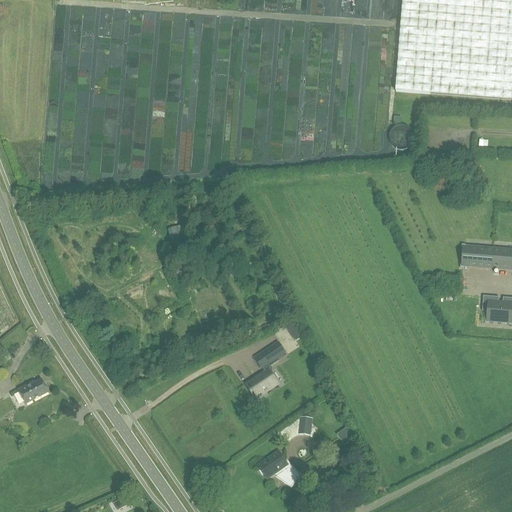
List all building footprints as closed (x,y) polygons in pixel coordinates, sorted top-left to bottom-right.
[(406,0),(398,96),(423,98),(426,0),(406,0)] [(511,0),(426,0),(423,98),(511,105),(511,0)] [(464,249),(462,265),(460,265),(460,268),(464,269),(464,267),(511,270),(511,250),(465,247),(465,245),(462,245),(462,249),(464,249)] [(511,314),(511,313),(511,298),(503,298),(503,303),(499,303),(499,298),(483,297),(482,312),(488,312),(487,320),(485,319),(485,323),(489,324),(489,322),(493,322),(493,324),(497,324),(497,323),(501,323),(501,325),(505,325),(505,323),(509,324),(509,325),(511,325),(511,321),(511,314)] [(300,331),(295,324),(288,328),(293,336),(300,331)] [(260,375),(246,385),(252,393),(253,392),(255,396),(265,390),(266,392),(277,384),(269,371),(272,369),(270,366),(278,361),(277,359),(278,358),(271,347),(255,359),(260,367),(261,367),(265,372),(260,375)] [(18,390),(25,405),(49,392),(41,379),(35,382),(35,381),(18,390)] [(313,420),(300,419),(298,436),(311,437),(313,420)] [(346,429),(336,435),(344,446),(353,440),(346,429)] [(258,466),(267,479),(275,474),(277,477),(276,477),(291,488),(300,475),(302,476),(302,475),(300,474),(297,472),(295,469),(293,467),(292,466),(291,466),(291,467),(288,469),(286,466),(287,465),(278,452),(258,466)]
